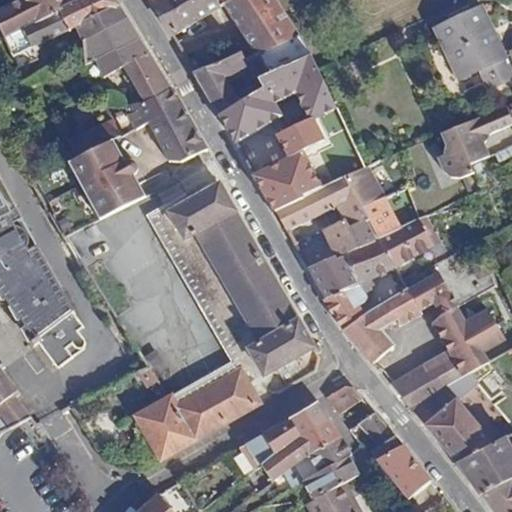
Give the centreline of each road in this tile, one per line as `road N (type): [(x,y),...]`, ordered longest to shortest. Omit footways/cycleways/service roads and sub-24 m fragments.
road 1 (residential): [(356,370),(132,0)]
road 2 (residential): [(356,370),(123,511)]
road 3 (residential): [(476,511),(356,370)]
